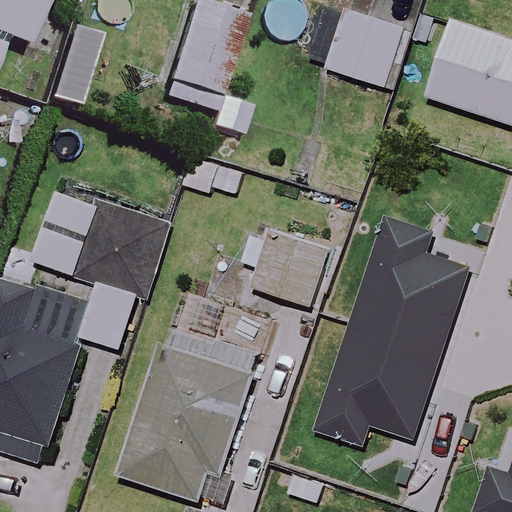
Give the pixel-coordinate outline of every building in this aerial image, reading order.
[(45,0),(0,0),(0,36),(28,47),(45,0)] [(240,18),(190,5),(164,99),(214,113),(240,18)] [(408,31),(350,12),(331,70),(390,89),(408,31)] [(511,39),(457,22),(432,98),(511,123),(511,39)] [(483,208),(380,169),(303,386),(397,408),(483,208)] [(129,356),(147,298),(170,228),(60,193),(38,263),(105,284),(86,343),(129,356)] [(330,247),(272,233),(258,292),(315,306),(330,247)] [(94,305),(0,274),(0,450),(43,464),(94,305)] [(222,303),(189,292),(178,323),(211,335),(222,303)] [(262,358),(174,330),(127,477),(203,501),(214,467),(226,471),(262,358)] [(511,400),(484,484),(511,493),(511,400)]
